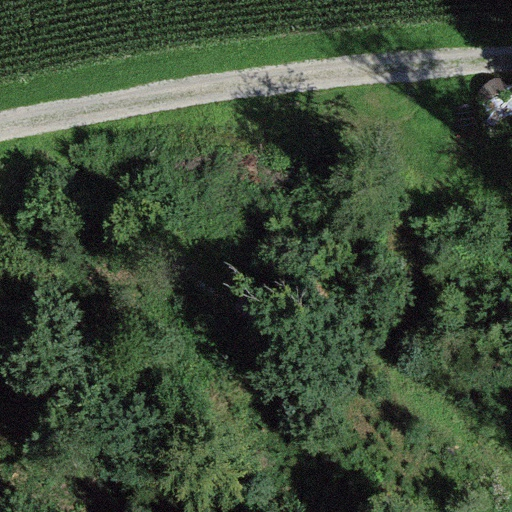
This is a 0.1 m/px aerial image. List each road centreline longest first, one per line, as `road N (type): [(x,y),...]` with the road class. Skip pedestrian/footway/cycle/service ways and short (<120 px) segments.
road 1 (track): [(0,149),(349,354),(511,497)]
road 2 (track): [(511,20),(0,76)]
